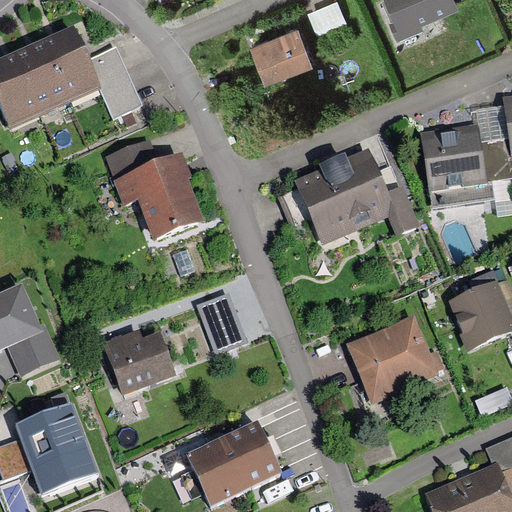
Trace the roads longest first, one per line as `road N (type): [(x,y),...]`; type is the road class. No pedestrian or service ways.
road 1 (residential): [(348,507),(228,183)]
road 2 (residential): [(228,183),(511,62)]
road 3 (residential): [(348,507),(511,427)]
road 4 (residential): [(228,183),(188,85),(163,47)]
